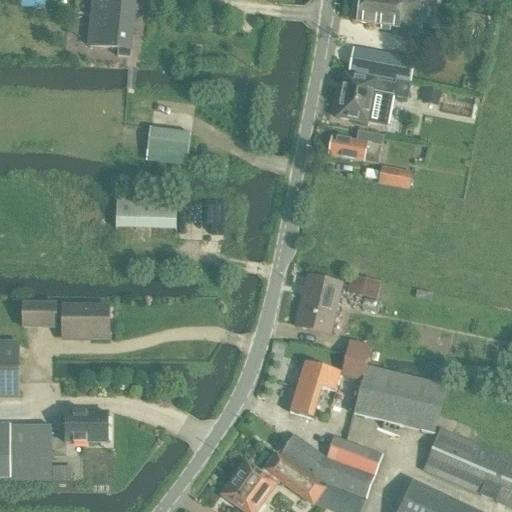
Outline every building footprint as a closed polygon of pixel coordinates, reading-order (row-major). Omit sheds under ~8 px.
[(93,0),(89,47),(118,50),(118,58),(130,59),(135,0),(93,0)] [(409,0),(361,0),(358,23),(358,24),(397,30),(398,28),(417,30),(421,2),(409,0)] [(465,14),(460,35),(481,41),(487,20),(465,14)] [(381,55),(377,78),(395,82),(409,84),(414,61),(381,55)] [(342,92),(337,119),(387,129),(393,98),(408,101),(410,85),(409,84),(395,82),(394,86),(367,80),(345,76),(343,88),(342,92)] [(424,91),(421,105),(436,107),(439,93),(424,91)] [(378,166),(384,137),(359,133),(357,143),(333,138),(329,157),(378,166)] [(409,191),(412,175),(382,169),(379,185),(409,191)] [(330,337),(342,286),(308,278),(297,329),(330,337)] [(369,282),(365,299),(377,301),(380,284),(369,282)] [(108,341),(109,308),(55,308),(55,305),(23,305),(23,329),(55,329),(55,318),(63,318),(63,340),(108,341)] [(367,365),(371,348),(349,343),(346,361),(367,365)] [(0,401),(19,401),(19,344),(0,344),(0,401)] [(346,361),(342,379),(363,383),(354,417),(421,433),(434,437),(437,425),(446,389),(388,374),(380,372),(366,369),(367,365),(346,361)] [(336,394),(342,375),(305,365),(290,414),(310,421),(318,395),(321,396),(323,390),(336,394)] [(107,445),(108,415),(67,415),(66,445),(107,445)] [(0,481),(52,482),(51,428),(0,427),(0,481)] [(440,432),(424,471),(484,497),(511,508),(511,461),(499,457),(440,432)] [(322,458),(295,438),(291,443),(290,442),(280,457),(317,482),(329,487),(366,502),(383,457),(335,439),(327,461),(322,458)] [(245,462),(220,497),(241,511),(260,511),(279,484),(314,508),(315,506),(325,510),(329,511),(362,511),(366,502),(329,487),(328,489),(317,482),(280,457),(277,455),(263,475),(245,462)] [(475,511),(413,483),(399,511),(475,511)]
